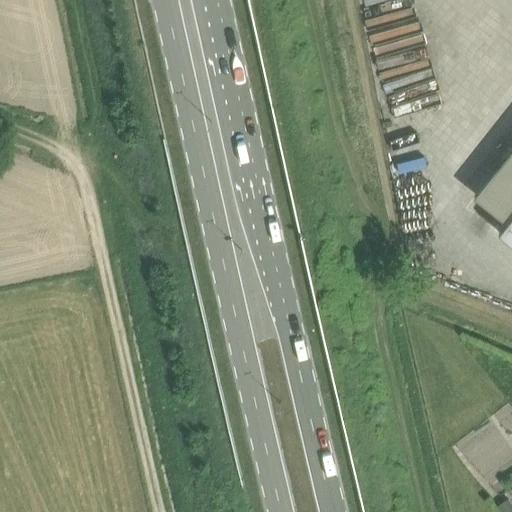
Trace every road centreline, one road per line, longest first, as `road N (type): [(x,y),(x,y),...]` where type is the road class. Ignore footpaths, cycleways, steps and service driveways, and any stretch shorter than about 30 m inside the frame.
road 1 (primary): [(164,0),(282,511)]
road 2 (primary): [(334,511),(217,0)]
road 3 (track): [(158,511),(82,177),(46,141),(0,122)]
